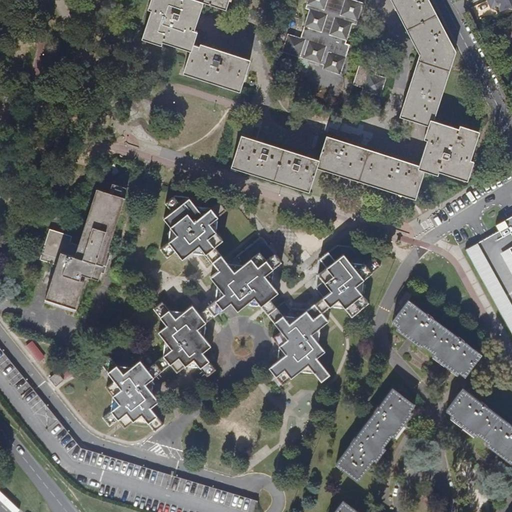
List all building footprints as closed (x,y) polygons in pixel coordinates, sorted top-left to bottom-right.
[(190,50),(184,70),(240,88),(249,62),(192,44),(197,31),(194,29),(203,1),(223,8),(225,0),(149,0),(147,8),(151,9),(142,37),(161,44),(162,41),(190,50)] [(452,51),(425,0),(394,0),(422,54),(402,117),(427,126),(423,139),(426,140),(417,168),(325,138),(317,162),(240,137),(231,163),(310,188),(317,165),(417,196),(425,171),(437,175),(439,168),(444,170),(443,173),(467,181),(473,161),(470,159),(479,131),(460,125),(457,132),(452,130),(453,127),(430,119),(452,51)] [(322,68),(340,74),(349,44),(345,43),(352,23),(356,24),(363,2),(355,0),(307,0),(305,8),(309,9),(300,38),(288,34),(283,51),(324,64),(322,68)] [(511,0),(488,0),(493,10),(500,7),(503,13),(511,9),(511,0)] [(359,62),(353,84),(363,87),(362,90),(380,96),(385,78),(375,74),(377,68),(359,62)] [(114,164),(107,169),(113,176),(119,171),(114,164)] [(44,298),(75,309),(86,275),(98,279),(125,197),(96,188),(83,227),(78,244),(70,242),(71,236),(49,228),(42,253),(58,258),(44,298)] [(226,210),(219,201),(202,214),(189,197),(174,196),(165,203),(171,211),(163,218),(177,235),(168,241),(182,258),(198,245),(212,262),(220,255),(214,247),(222,240),(209,223),(226,210)] [(511,215),(496,225),(499,231),(467,249),(511,331),(511,215)] [(254,297),(261,305),(269,299),(278,292),(271,283),(273,268),(281,262),(261,237),(227,264),(219,270),(211,277),(224,294),(207,307),(214,315),(231,302),(238,310),(254,297)] [(316,289),(323,297),(330,306),(338,299),(351,316),(369,303),(355,286),(380,265),(374,257),(365,264),(351,247),(337,245),(320,259),(316,289)] [(212,262),(219,270),(227,264),(220,255),(212,262)] [(323,297),(315,304),(322,312),(330,306),(323,297)] [(276,307),(269,299),(261,305),(268,314),(276,307)] [(465,376),(481,354),(408,299),(391,322),(465,376)] [(328,321),(322,312),(315,304),(307,311),(291,308),(284,300),(276,307),(268,314),(281,331),(273,338),(286,354),(269,368),(283,385),(308,364),(321,381),(329,374),(316,358),(325,351),(311,334),(328,321)] [(155,362),(162,371),(170,364),(177,373),(194,359),(207,376),(216,369),(202,352),(210,346),(197,329),(206,322),(199,314),(192,305),(175,319),(162,302),(153,309),(167,325),(159,332),(172,349),(155,362)] [(207,307),(199,314),(206,322),(214,315),(207,307)] [(0,368),(73,459),(248,511),(254,511),(257,501),(81,448),(0,347),(0,368)] [(153,378),(146,369),(140,361),(123,374),(110,357),(102,364),(115,380),(106,387),(120,404),(103,417),(110,426),(126,412),(133,421),(141,414),(155,431),(163,424),(150,408),(158,401),(145,384),(153,378)] [(155,362),(146,369),(153,378),(162,371),(155,362)] [(56,386),(63,380),(57,372),(50,378),(49,378),(56,386)] [(392,388),(336,464),(358,480),(415,404),(392,388)] [(511,425),(463,388),(445,410),(511,460),(511,425)] [(357,511),(343,501),(335,511),(357,511)]
